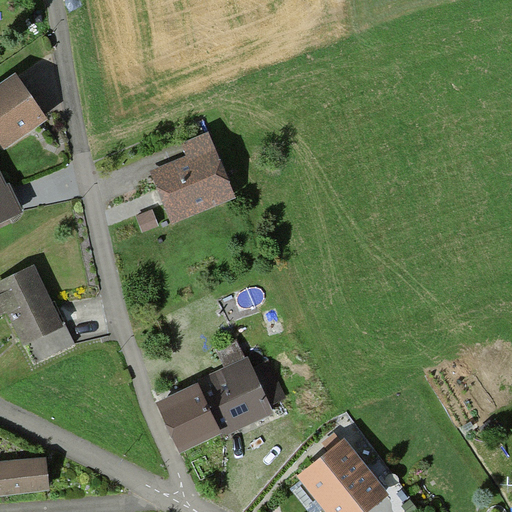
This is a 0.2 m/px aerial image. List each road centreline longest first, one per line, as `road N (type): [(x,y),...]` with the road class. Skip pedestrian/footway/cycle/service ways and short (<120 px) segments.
road 1 (residential): [(56,0),(110,274),(148,408),(183,488),(179,500)]
road 2 (residential): [(179,500),(0,407)]
